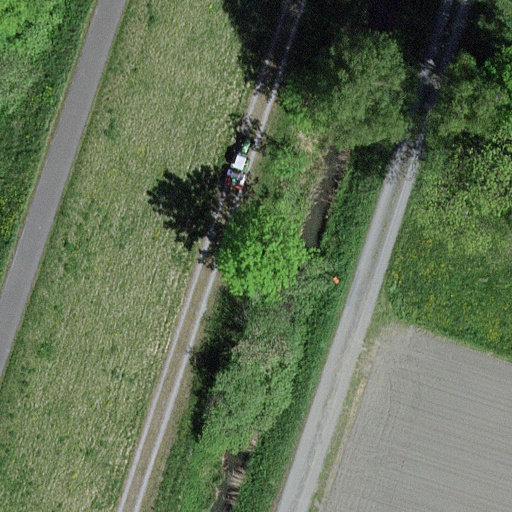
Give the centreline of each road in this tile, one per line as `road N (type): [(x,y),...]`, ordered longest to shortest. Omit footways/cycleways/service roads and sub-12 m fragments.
road 1 (track): [(128,511),(297,0)]
road 2 (track): [(464,0),(301,511)]
